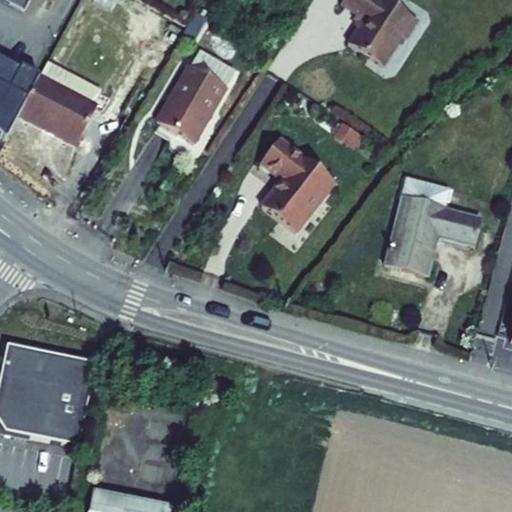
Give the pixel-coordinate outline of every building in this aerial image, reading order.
[(24,12),(30,0),(14,0),(12,6),(24,12)] [(364,0),(339,0),(333,11),(355,27),(341,54),(377,74),(391,48),(400,50),(411,29),(364,0)] [(207,22),(195,15),(182,38),(195,45),(207,22)] [(198,55),(156,126),(192,148),(233,75),(198,55)] [(0,139),(4,143),(18,119),(38,80),(19,69),(18,72),(0,62),(0,139)] [(39,80),(64,92),(71,79),(46,66),(39,80)] [(55,139),(76,150),(97,110),(93,107),(100,94),(71,79),(64,92),(39,80),(38,80),(18,119),(43,132),(44,129),(57,136),(55,139)] [(334,139),(353,151),(361,138),(342,127),(334,139)] [(274,147),(253,175),(278,192),(254,221),(290,243),(329,192),(274,147)] [(389,201),(369,274),(421,283),(429,250),(463,256),(472,222),(433,209),(438,193),(399,184),(395,201),(389,201)] [(96,365),(7,348),(0,383),(0,428),(5,436),(78,450),(96,365)] [(92,492),(88,511),(170,511),(171,509),(92,492)]
